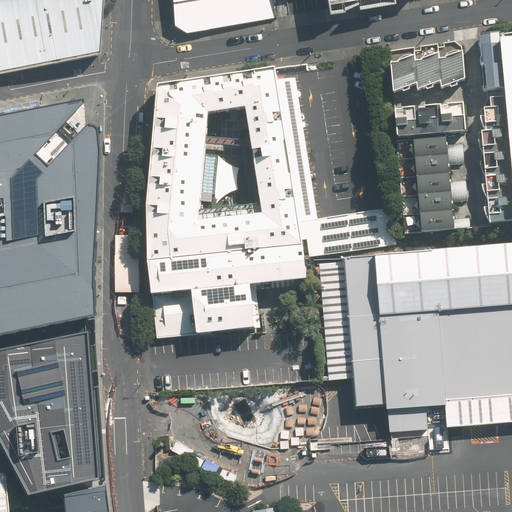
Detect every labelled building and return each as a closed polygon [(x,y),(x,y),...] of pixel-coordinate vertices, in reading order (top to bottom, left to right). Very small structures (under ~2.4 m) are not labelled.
[(0,0),(0,69),(98,53),(98,0),(0,0)] [(276,17),(273,0),(173,0),(175,23),(187,31),(276,17)] [(328,0),(330,9),(385,0),(328,0)] [(504,91),(500,35),(479,37),(484,93),(504,91)] [(415,57),(391,67),(393,95),(417,86),(417,92),(440,84),(440,92),(465,82),(464,53),(439,62),(439,55),(415,65),(415,57)] [(158,297),(159,334),(254,328),(249,287),(310,280),(304,246),(301,245),(275,76),(205,87),(160,90),(149,203),(155,296),(158,297)] [(507,122),(506,98),(489,99),(490,110),(484,110),(486,133),(483,133),(489,225),(511,223),(511,210),(511,208),(511,207),(511,197),(510,198),(509,185),(511,185),(511,175),(509,176),(508,163),(511,163),(510,152),(507,152),(506,140),(508,139),(508,131),(505,131),(504,123),(507,122)] [(80,104),(80,100),(0,116),(0,335),(94,316),(91,281),(97,148),(95,132),(95,130),(94,127),(92,125),(89,124),(86,125),(84,126),(44,166),(38,160),(32,154),(80,104)] [(397,110),(399,139),(413,138),(423,235),(455,232),(452,202),(468,202),(468,182),(450,183),(449,166),(471,164),(469,144),(447,146),(445,135),(466,134),(464,105),(397,110)] [(396,245),(390,210),(300,225),(303,242),(310,241),(313,258),(396,245)] [(511,244),(322,261),(333,379),(354,377),(357,409),(386,407),(389,433),(430,429),(428,408),(445,406),(447,428),(511,422),(511,244)] [(97,478),(85,329),(0,345),(0,446),(25,495),(97,478)] [(0,511),(8,511),(5,471),(0,471),(0,511)] [(106,511),(103,486),(60,495),(62,511),(106,511)]
